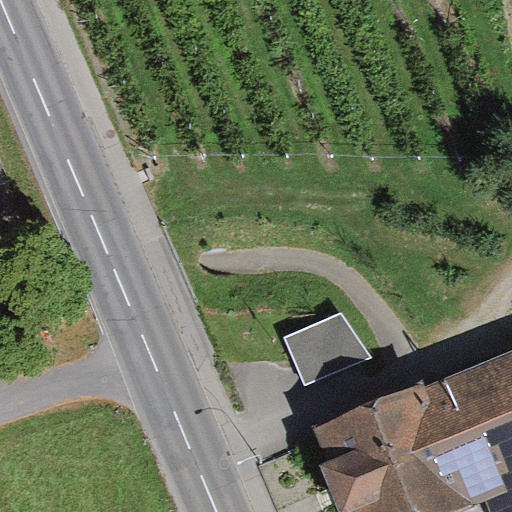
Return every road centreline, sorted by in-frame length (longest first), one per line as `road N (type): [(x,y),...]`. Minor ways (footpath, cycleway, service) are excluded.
road 1 (secondary): [(1,0),(218,511)]
road 2 (track): [(158,376),(0,423)]
